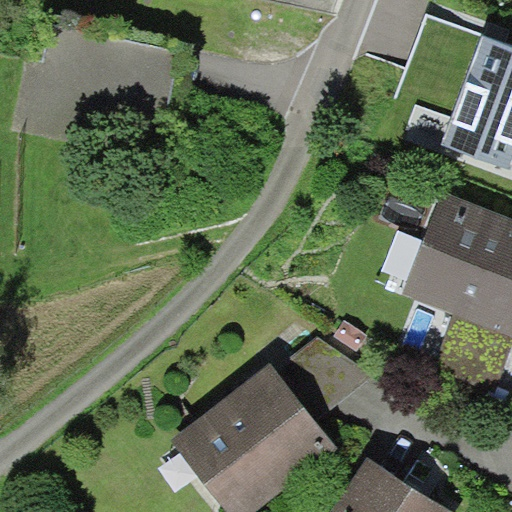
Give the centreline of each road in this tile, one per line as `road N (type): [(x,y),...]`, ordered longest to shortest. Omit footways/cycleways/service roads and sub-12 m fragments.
road 1 (track): [(0,458),(195,296),(265,217),(304,131)]
road 2 (track): [(265,217),(70,270),(17,274)]
road 3 (residential): [(355,0),(304,131)]
